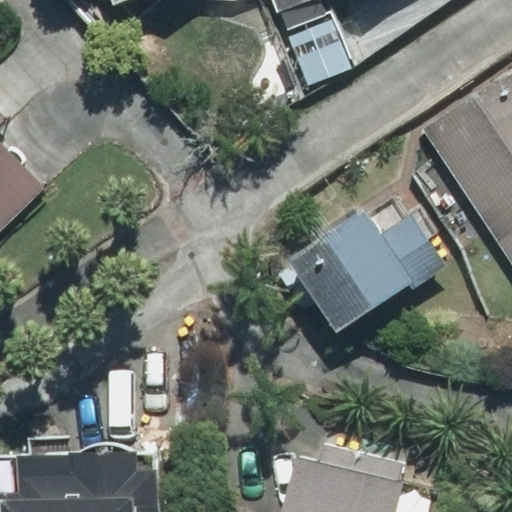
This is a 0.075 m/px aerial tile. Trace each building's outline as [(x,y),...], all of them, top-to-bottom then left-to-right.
[(100,0),(107,16),(147,0),(100,0)] [(271,0),(281,23),(338,0),(271,0)] [(511,63),(411,136),(511,274),(511,63)] [(437,272),(390,205),(282,281),(328,348),(437,272)] [(388,511),(397,468),(286,447),(275,511),(254,508),(253,511),(388,511)] [(10,505),(0,505),(0,511),(149,511),(150,469),(10,468),(10,505)]
